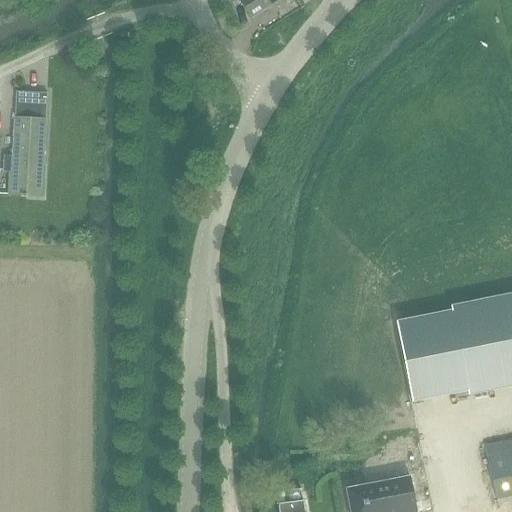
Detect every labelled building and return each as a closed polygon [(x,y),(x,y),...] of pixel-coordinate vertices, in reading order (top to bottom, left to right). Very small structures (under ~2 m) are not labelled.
[(240,0),(252,18),(280,0),(240,0)] [(17,92),(14,155),(6,155),(5,169),(13,170),(12,192),(43,194),(47,93),(17,92)] [(511,300),(398,323),(413,401),(511,382),(511,300)] [(511,441),(485,447),(496,499),(511,495),(511,441)] [(417,511),(410,477),(347,489),(351,511),(417,511)]
